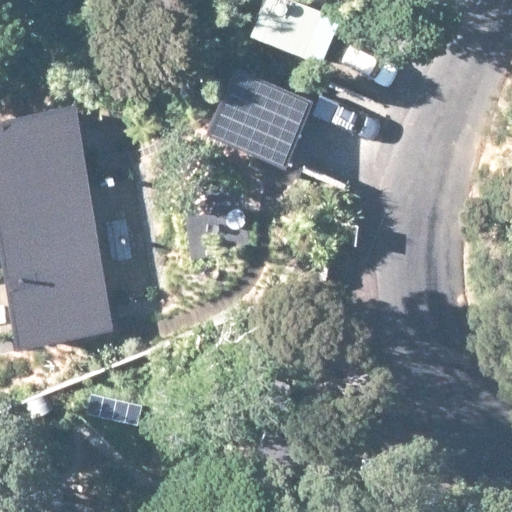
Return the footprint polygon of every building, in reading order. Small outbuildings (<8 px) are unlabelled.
[(318,9),(298,0),(243,0),(233,22),(298,52),(318,9)] [(183,199),(191,249),(273,237),(266,186),(183,199)] [(64,214),(0,221),(0,287),(4,287),(11,352),(77,345),(64,214)] [(325,455),(255,422),(237,459),(308,491),(325,455)] [(50,511),(10,499),(5,511),(50,511)]
